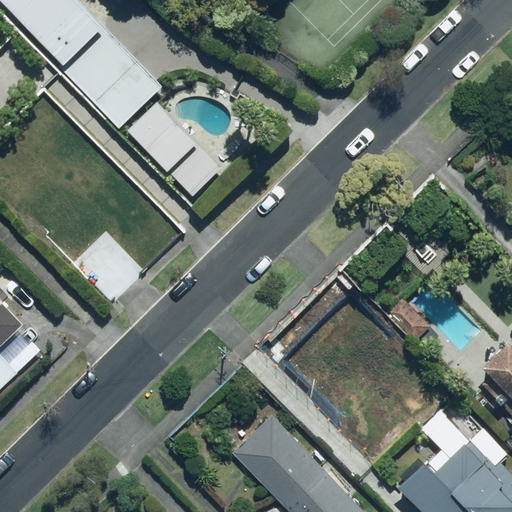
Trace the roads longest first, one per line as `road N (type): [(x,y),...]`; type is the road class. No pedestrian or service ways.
road 1 (residential): [(0,499),(511,6)]
road 2 (unknown): [(238,269),(51,76),(16,60),(0,74)]
